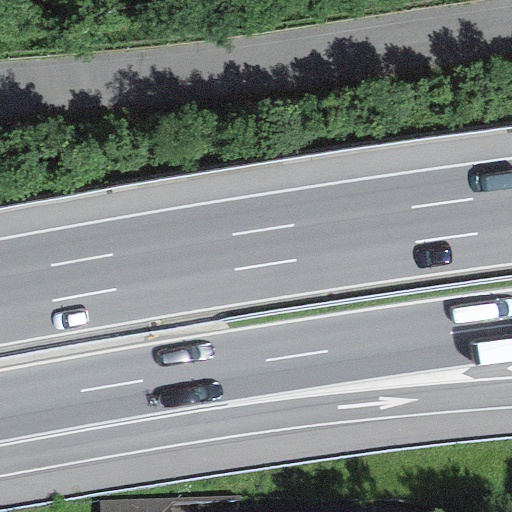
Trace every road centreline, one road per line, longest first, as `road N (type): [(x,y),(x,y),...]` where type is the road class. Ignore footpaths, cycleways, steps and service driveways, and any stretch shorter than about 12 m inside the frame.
road 1 (motorway): [(0,407),(511,325)]
road 2 (motorway): [(511,212),(0,293)]
road 3 (motorway): [(0,420),(511,391)]
road 4 (track): [(103,0),(126,511)]
